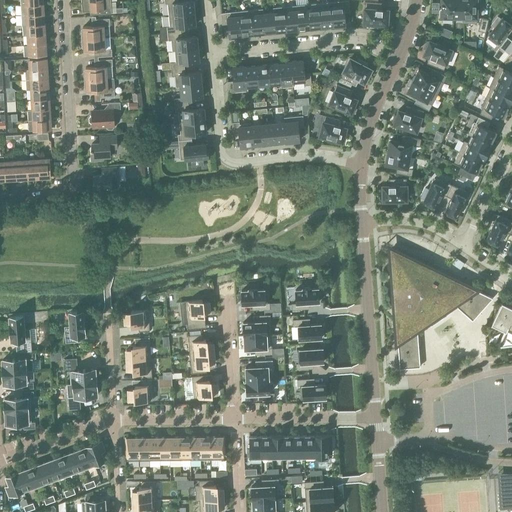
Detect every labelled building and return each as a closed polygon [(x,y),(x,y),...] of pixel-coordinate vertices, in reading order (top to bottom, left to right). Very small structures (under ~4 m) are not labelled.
[(168,15),(194,12),(193,0),(178,2),(177,0),(164,0),(165,4),(167,4),(168,6),(168,15)] [(333,26),(332,26),(332,27),(345,25),(344,12),(350,12),(348,0),(330,2),(331,14),(333,26)] [(441,17),(453,17),(453,0),(441,0),(441,3),(441,10),(441,17)] [(464,17),(464,0),(453,0),(453,17),(464,17)] [(464,0),(464,17),(464,22),(476,23),(476,12),(479,12),(479,3),(477,3),(476,0),(464,0)] [(381,24),(387,25),(387,23),(389,24),(390,16),(388,16),(388,10),(382,9),(382,3),(365,1),(363,23),(370,23),(370,27),(381,28),(381,24)] [(81,2),(82,12),(90,11),(91,14),(96,14),(112,13),(111,2),(96,3),(94,3),(94,2),(81,2)] [(321,27),(332,26),(333,26),(331,14),(330,2),(319,3),(320,17),(321,27)] [(43,3),(21,5),(21,15),(26,15),(26,14),(43,13),(43,3)] [(308,4),(310,28),(321,27),(320,17),(319,3),(308,4)] [(299,29),(310,28),(308,4),(296,5),(299,29)] [(285,6),(287,30),(299,29),(296,5),(285,6)] [(274,12),(276,31),(287,30),(285,6),(273,7),(273,12),(274,12)] [(263,8),(251,10),(253,33),(264,32),(264,28),(263,13),(263,8)] [(251,10),(239,11),(242,35),(253,33),(251,10)] [(239,11),(221,13),(222,24),(228,24),(229,37),(243,36),(242,35),(239,11)] [(168,33),(181,32),(180,26),(195,25),(194,12),(168,15),(170,26),(167,27),(168,33)] [(264,32),(276,31),(274,12),(273,12),(263,13),(264,28),(264,32)] [(27,25),(44,24),(43,13),(26,14),(26,15),(21,15),(22,25),(27,25)] [(495,27),(487,37),(497,45),(504,36),(508,31),(511,25),(511,24),(511,22),(511,21),(505,17),(504,18),(503,17),(502,18),(498,16),(491,25),(495,27)] [(81,30),(82,39),(96,38),(104,38),(103,26),(110,25),(110,18),(96,19),(96,26),(83,27),(83,30),(81,30)] [(478,30),(485,32),(488,19),(481,18),(478,30)] [(27,25),(22,25),(23,35),(28,35),(45,34),(44,24),(27,25)] [(21,46),(21,32),(8,31),(8,46),(21,46)] [(172,51),(198,48),(196,36),(182,37),(181,32),(168,33),(168,40),(171,40),(172,49),(172,51)] [(28,35),(28,45),(45,44),(45,34),(28,35)] [(511,41),(507,37),(500,47),(504,50),(511,41)] [(104,49),(104,38),(96,38),(82,39),(83,48),(84,48),(85,51),(96,50),(98,50),(98,57),(112,56),(111,49),(104,49)] [(429,57),(427,63),(443,70),(452,49),(429,41),(429,42),(427,41),(424,48),(426,49),(424,55),(429,57)] [(45,44),(28,45),(23,45),(24,56),(29,55),(46,54),(45,44)] [(171,69),(185,68),(184,62),(199,61),(198,48),(172,51),(174,51),(176,62),(170,62),(171,69)] [(25,70),(47,68),(46,58),(24,59),(25,70)] [(340,77),(338,81),(351,87),(352,84),(356,86),(359,80),(364,82),(367,77),(369,78),(373,71),(371,70),(371,69),(366,66),(368,64),(358,58),(356,61),(350,58),(340,77)] [(86,71),(84,71),(85,80),(107,78),(106,67),(113,66),(112,59),(98,60),(99,66),(96,67),(86,67),(86,71)] [(304,74),(303,60),(290,62),(290,63),(293,84),(304,83),(304,85),(311,85),(310,73),(304,74)] [(281,83),(280,83),(281,88),(294,86),(293,84),(290,63),(279,64),(281,83)] [(281,83),(279,64),(273,64),(268,65),(270,84),(280,83),(281,83)] [(256,66),(258,85),(270,84),(268,65),(256,66)] [(234,81),(228,81),(229,93),(248,91),(248,86),(247,86),(245,67),(246,67),(246,66),(232,67),(234,81)] [(247,86),(248,86),(258,85),(256,66),(246,67),(245,67),(247,86)] [(494,77),(511,85),(511,72),(499,66),(494,77)] [(48,78),(47,68),(25,70),(26,80),(48,78)] [(185,73),(185,68),(171,69),(172,76),(175,76),(176,87),(180,87),(180,86),(201,84),(200,72),(185,73)] [(411,79),(410,79),(437,93),(446,76),(432,69),(429,74),(418,69),(413,80),(411,79)] [(100,91),(101,98),(115,97),(114,90),(113,77),(107,78),(85,80),(85,88),(87,88),(87,92),(96,91),(100,91)] [(511,96),(511,85),(494,77),(489,86),(511,96)] [(48,78),(26,80),(26,90),(31,90),(48,89),(48,78)] [(409,86),(407,91),(417,97),(414,103),(429,110),(437,93),(410,79),(407,85),(409,86)] [(203,97),(201,84),(180,86),(180,87),(182,97),(174,98),(175,105),(188,103),(188,98),(203,97)] [(337,84),(329,104),(351,113),(352,112),(354,112),(356,105),(354,105),(357,99),(351,97),(353,90),(337,84)] [(511,99),(511,96),(489,86),(485,96),(486,97),(508,107),(511,99)] [(32,100),(49,99),(48,89),(31,90),(32,100)] [(483,108),(480,113),(491,118),(493,113),(503,118),(508,107),(486,97),(481,107),(483,108)] [(49,99),(32,100),(32,110),(49,109),(49,99)] [(91,116),(89,117),(89,121),(91,123),(92,123),(92,126),(96,126),(102,126),(102,127),(106,127),(107,128),(108,129),(112,129),(114,127),(114,126),(113,110),(120,109),(120,102),(108,103),(108,109),(103,110),(101,110),(101,111),(96,112),(91,112),(92,115),(91,116)] [(189,109),(188,103),(175,105),(175,112),(178,111),(179,122),(205,120),(204,108),(189,109)] [(394,123),(394,124),(416,132),(423,111),(406,105),(404,112),(398,110),(396,116),(394,115),(392,122),(394,123)] [(50,119),(49,109),(32,110),(28,110),(28,120),(33,120),(50,119)] [(287,141),(286,141),(286,142),(299,141),(298,127),(304,127),(303,115),(284,117),(284,122),(285,122),(287,141)] [(345,134),(346,128),(340,126),(342,120),(325,115),(319,136),(328,138),(328,142),(339,145),(339,141),(342,142),(343,141),(345,141),(347,134),(345,134)] [(487,128),(489,122),(478,117),(476,123),(474,122),(469,133),(472,135),(473,134),(492,143),(497,132),(487,128)] [(29,131),(51,130),(50,119),(33,120),(28,120),(29,131)] [(206,132),(205,120),(179,122),(180,134),(178,134),(178,141),(192,139),(191,134),(206,132)] [(232,122),(233,134),(239,133),(240,146),(254,145),(253,144),(251,125),(251,123),(239,124),(239,121),(232,122)] [(273,123),(275,142),(286,141),(287,141),(285,122),(284,122),(273,123)] [(262,124),(264,143),(274,142),(275,142),(273,123),(262,124)] [(264,143),(262,124),(251,125),(253,144),(260,143),(264,143)] [(468,144),(487,153),(492,143),(473,134),(472,135),(468,143),(468,144)] [(92,160),(96,160),(103,160),(103,157),(110,157),(110,148),(117,148),(116,135),(103,136),(103,143),(96,143),(92,143),(92,149),(91,149),(92,160)] [(390,140),(387,152),(410,156),(412,144),(420,146),(421,139),(402,135),(401,142),(390,140)] [(192,145),(192,139),(178,141),(180,160),(209,157),(208,148),(206,149),(205,144),(192,145)] [(459,151),(483,162),(487,153),(468,144),(468,143),(464,141),(459,151)] [(483,162),(459,151),(454,162),(478,173),(483,162)] [(149,163),(148,152),(138,153),(139,164),(144,164),(149,163)] [(410,156),(387,152),(385,164),(397,167),(395,173),(396,173),(399,174),(411,176),(415,158),(410,157),(410,156)] [(38,159),(27,160),(28,179),(35,179),(35,178),(39,177),(38,159)] [(50,159),(38,159),(39,177),(51,177),(50,159)] [(27,160),(15,161),(17,179),(20,178),(20,180),(28,179),(27,160)] [(15,161),(4,161),(5,179),(17,179),(15,161)] [(93,181),(94,192),(96,192),(105,192),(105,189),(112,189),(112,180),(119,180),(118,167),(105,168),(105,175),(96,175),(94,175),(94,181),(93,181)] [(425,187),(421,197),(425,199),(424,201),(425,202),(424,204),(433,207),(434,206),(435,206),(438,200),(439,200),(442,193),(446,196),(451,185),(446,182),(445,183),(434,178),(429,189),(425,187)] [(397,200),(407,200),(406,179),(389,179),(389,185),(382,186),(383,192),(380,192),(380,199),(383,199),(383,201),(386,201),(386,204),(397,204),(397,200)] [(451,185),(446,196),(451,198),(448,204),(449,204),(445,211),(447,212),(446,214),(455,217),(455,216),(457,216),(468,193),(451,185)] [(505,231),(510,233),(511,228),(511,221),(498,215),(487,239),(488,239),(488,241),(496,245),(497,243),(498,244),(502,237),(505,231)] [(493,298),(391,248),(399,368),(420,367),(417,328),(421,325),(422,327),(427,325),(426,322),(428,321),(431,325),(447,315),(447,314),(444,310),(446,308),(448,311),(453,306),(451,305),(453,303),(472,321),(493,298)] [(456,257),(452,263),(460,269),(464,263),(456,257)] [(319,302),(318,288),(311,288),(311,287),(302,287),(303,289),(295,289),(296,303),(292,303),(292,310),(305,309),(304,303),(319,302)] [(241,290),(242,304),(257,303),(257,309),(270,309),(270,303),(267,303),(266,289),(257,289),(257,288),(249,288),(249,290),(241,290)] [(202,300),(181,302),(183,324),(188,323),(188,329),(205,327),(204,321),(204,312),(210,312),(209,307),(209,303),(209,301),(203,301),(202,300)] [(497,348),(511,346),(511,345),(511,307),(502,302),(491,324),(505,331),(497,348)] [(149,325),(148,310),(131,310),(131,312),(125,313),(125,314),(125,319),(125,323),(131,323),(131,326),(139,326),(139,331),(149,331),(149,325)] [(64,326),(65,342),(81,341),(80,335),(85,335),(83,311),(77,311),(69,312),(70,325),(64,326)] [(258,315),(258,321),(243,322),(244,336),(271,334),(270,315),(258,315)] [(16,352),(32,351),(30,329),(24,329),(24,323),(23,316),(15,316),(9,317),(10,325),(11,341),(15,340),(16,352)] [(293,326),(298,325),(299,339),(322,338),(321,324),(306,325),(305,319),(293,319),(293,326)] [(189,341),(190,354),(214,352),(213,351),(214,351),(213,346),(213,342),(206,342),(206,339),(203,340),(202,334),(189,335),(189,341)] [(271,334),(244,336),(244,349),(259,348),(260,355),(272,354),(271,334)] [(127,358),(127,359),(150,358),(150,345),(149,345),(149,340),(140,340),(140,345),(132,346),(133,349),(127,349),(127,353),(127,358)] [(298,363),(296,363),(296,370),(309,369),(308,363),(323,362),(322,347),(300,349),(297,349),(298,363)] [(28,370),(28,371),(33,370),(32,358),(36,358),(35,352),(30,352),(20,353),(20,359),(2,360),(3,372),(28,370)] [(214,352),(190,354),(192,368),(192,373),(206,372),(205,366),(209,366),(208,363),(214,362),(214,358),(214,353),(214,352)] [(70,373),(71,383),(71,384),(96,382),(95,369),(78,370),(77,358),(65,359),(66,371),(70,371),(70,373)] [(150,358),(127,359),(127,361),(127,366),(128,370),(134,369),(134,373),(141,372),(142,377),(151,377),(151,372),(150,358)] [(260,366),(245,367),(246,381),(269,380),(268,371),(273,371),(273,366),(273,360),(260,360),(260,366)] [(21,389),(34,388),(33,382),(28,382),(28,371),(28,370),(3,372),(4,384),(21,383),(21,389)] [(193,381),(194,397),(211,395),(211,394),(217,393),(217,391),(217,387),(216,382),(210,383),(210,380),(202,381),(202,375),(193,376),(193,381)] [(297,379),(297,386),(300,385),(301,399),(326,397),(325,383),(310,384),(309,378),(297,379)] [(152,400),(151,384),(151,379),(142,380),(142,385),(134,385),(135,388),(128,389),(129,393),(128,393),(129,393),(129,397),(129,398),(129,400),(135,399),(135,401),(152,400)] [(269,393),(269,380),(246,381),(247,394),(262,394),(262,400),(274,399),(274,393),(269,393)] [(68,395),(67,395),(69,410),(81,409),(80,396),(97,395),(96,382),(71,384),(71,383),(67,384),(68,395)] [(4,398),(5,411),(31,410),(30,398),(34,397),(33,391),(22,392),(22,398),(4,398)] [(31,410),(5,411),(6,424),(23,423),(23,429),(35,428),(35,422),(31,422),(31,410)] [(332,434),(315,434),(315,435),(315,456),(315,461),(316,461),(316,467),(328,467),(328,461),(328,444),(332,444),(332,434)] [(272,457),(283,457),(283,436),(283,435),(271,435),(271,436),(272,436),(272,457)] [(304,457),(304,435),(293,436),(294,457),(304,457)] [(304,457),(315,456),(315,435),(304,435),(304,457)] [(202,459),(202,436),(191,437),(191,460),(202,459)] [(202,436),(202,459),(213,459),(212,436),(202,436)] [(212,436),(213,459),(223,459),(223,449),(224,449),(224,442),(223,442),(223,436),(212,436)] [(261,457),(261,436),(249,436),(249,449),(247,449),(247,456),(249,456),(249,457),(261,457)] [(271,436),(261,436),(261,457),(272,457),(272,436),(271,436)] [(283,436),(283,457),(294,457),(293,436),(283,436)] [(138,460),(137,437),(127,437),(127,443),(126,443),(126,450),(127,450),(127,460),(138,460)] [(148,460),(148,437),(137,437),(138,460),(148,460)] [(148,437),(148,460),(159,460),(159,437),(148,437)] [(159,437),(159,460),(170,460),(170,437),(159,437)] [(170,437),(170,460),(181,460),(180,437),(170,437)] [(191,460),(191,437),(180,437),(181,460),(191,460)] [(93,464),(95,468),(106,463),(101,451),(105,449),(102,441),(87,446),(94,464),(93,464)] [(94,464),(87,446),(77,450),(84,467),(93,464),(94,464)] [(84,467),(77,450),(67,454),(74,471),(84,467)] [(74,471),(67,454),(57,457),(63,475),(74,471)] [(63,475),(57,457),(47,461),(53,479),(63,475)] [(53,479),(47,461),(37,465),(43,482),(53,479)] [(43,482),(37,465),(27,469),(33,486),(43,482)] [(33,486),(27,469),(16,473),(23,490),(33,486)] [(14,498),(25,493),(23,490),(16,473),(6,477),(9,486),(5,487),(8,495),(12,494),(14,498)] [(511,501),(511,475),(499,477),(498,477),(500,502),(511,501)] [(252,499),(277,498),(276,485),(279,485),(279,478),(266,479),(266,485),(251,486),(252,499)] [(213,485),(212,480),(211,480),(199,480),(199,486),(195,486),(196,500),(200,499),(223,498),(223,496),(223,492),(222,487),(216,488),(216,485),(213,485)] [(133,499),(133,501),(156,499),(156,486),(155,486),(155,481),(153,481),(142,481),(142,487),(138,487),(139,490),(132,490),(133,494),(132,494),(133,499)] [(304,482),(306,501),(333,499),(332,486),(317,487),(317,481),(304,482)] [(200,499),(200,511),(213,511),(214,511),(218,511),(217,508),(224,508),(223,504),(224,504),(223,499),(223,498),(200,499)] [(277,498),(252,499),(252,511),(280,511),(278,511),(277,498)] [(99,511),(105,511),(105,499),(81,501),(81,511),(99,511)] [(133,502),(133,507),(134,511),(140,511),(139,511),(156,511),(156,499),(133,501),(133,502)] [(333,511),(333,499),(306,501),(306,511),(333,511)]
